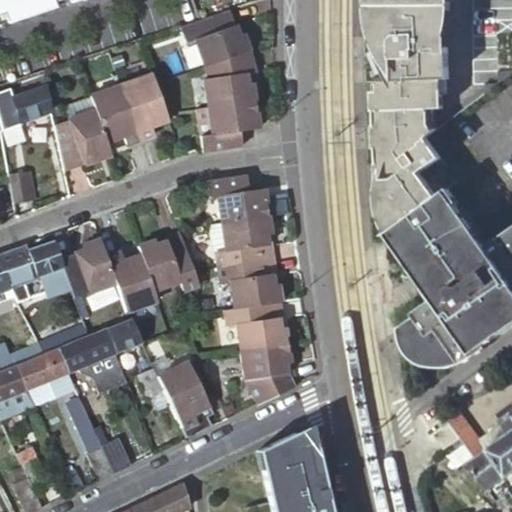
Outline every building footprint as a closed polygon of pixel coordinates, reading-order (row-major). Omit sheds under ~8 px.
[(0,0),(0,30),(89,0),(0,0)] [(376,157),(377,172),(425,136),(431,132),(426,125),(425,109),(439,109),(439,95),(443,95),(440,2),(440,0),(373,0),(373,5),(373,26),(373,51),(374,74),(374,98),(374,122),(374,127),(375,138),(376,157)] [(230,11),(182,28),(187,43),(195,40),(204,67),(248,52),(242,34),(238,35),(230,11)] [(203,80),(207,108),(252,102),(249,85),(244,85),(243,75),(251,74),(248,52),(204,67),(208,79),(203,80)] [(152,75),(120,86),(140,140),(153,136),(151,128),(168,122),(166,115),(155,84),(152,75)] [(0,92),(0,128),(50,111),(38,79),(0,92)] [(120,86),(90,97),(95,111),(106,143),(122,137),(126,146),(140,140),(120,86)] [(95,111),(90,97),(61,107),(66,121),(95,111)] [(198,138),(200,153),(241,146),(239,131),(256,129),(252,102),(207,108),(212,136),(198,138)] [(207,108),(194,110),(198,138),(212,136),(207,108)] [(53,125),(64,172),(100,160),(98,155),(109,152),(106,143),(95,111),(66,121),(53,125)] [(439,157),(425,136),(377,172),(382,237),(384,236),(436,197),(418,172),(439,157)] [(109,152),(126,146),(122,137),(106,143),(109,152)] [(6,170),(12,202),(29,199),(23,167),(6,170)] [(242,177),(201,183),(203,199),(213,198),(217,225),(263,218),(259,190),(244,192),(242,177)] [(459,362),(511,325),(511,226),(483,248),(453,205),(456,203),(446,189),(436,197),(384,236),(405,266),(408,264),(415,275),(424,289),(422,291),(431,305),(411,319),(394,332),(396,337),(397,339),(399,343),(401,346),(402,349),(405,352),(408,355),(411,358),(415,360),(420,363),(426,365),(431,366),(437,367),(440,367),(444,367),(449,366),(453,365),(456,364),(459,362)] [(263,218),(217,225),(221,251),(211,253),(213,268),(264,261),(261,236),(265,235),(263,218)] [(217,225),(207,227),(211,253),(221,251),(217,225)] [(151,242),(133,249),(136,257),(149,292),(190,277),(189,272),(177,239),(153,247),(151,242)] [(27,251),(24,245),(0,253),(0,268),(8,289),(24,284),(22,280),(61,266),(58,260),(52,242),(27,251)] [(73,299),(111,285),(102,260),(95,242),(79,247),(81,252),(58,260),(61,266),(73,299)] [(136,257),(133,249),(115,255),(119,264),(136,257)] [(111,285),(121,313),(152,302),(149,292),(136,257),(119,264),(115,255),(102,260),(111,285)] [(266,274),(264,261),(213,268),(215,283),(225,282),(229,310),(271,304),(276,303),(273,285),(268,285),(266,274)] [(271,304),(229,310),(220,312),(222,327),(232,326),(236,354),(283,347),(280,329),(274,329),(271,304)] [(126,321),(124,321),(101,331),(110,354),(137,343),(126,321)] [(65,331),(34,343),(39,356),(52,350),(70,343),(65,331)] [(110,354),(101,331),(86,336),(70,343),(52,350),(63,373),(110,354)] [(39,356),(34,343),(11,352),(16,365),(39,356)] [(285,363),(283,347),(236,354),(241,382),(253,407),(288,390),(282,377),(282,376),(281,375),(280,364),(285,363)] [(21,390),(63,373),(52,350),(39,356),(16,365),(11,367),(21,390)] [(207,407),(185,364),(156,379),(183,431),(195,425),(191,415),(207,407)] [(21,390),(11,367),(3,370),(0,371),(0,397),(2,397),(9,413),(28,404),(21,390)] [(168,407),(150,369),(135,376),(146,398),(149,397),(156,412),(168,407)] [(63,373),(21,390),(28,404),(29,405),(71,389),(63,373)] [(87,397),(78,402),(84,416),(94,411),(87,397)] [(85,456),(98,481),(113,474),(100,447),(92,431),(89,426),(84,416),(78,402),(64,409),(87,455),(85,456)] [(511,402),(496,415),(500,420),(511,412),(511,402)] [(444,419),(448,423),(458,438),(460,438),(464,444),(473,456),(476,460),(467,466),(485,491),(511,471),(511,412),(500,420),(502,424),(479,440),(454,412),(444,419)] [(95,423),(89,426),(92,431),(98,428),(95,423)] [(458,438),(448,423),(432,434),(443,449),(458,438)] [(326,511),(311,453),(309,446),(297,450),(291,451),(287,437),(281,440),(252,454),(266,507),(267,511),(326,511)] [(13,447),(21,465),(34,494),(50,488),(29,439),(13,447)] [(113,474),(130,466),(117,439),(100,447),(113,474)] [(464,444),(448,456),(457,468),(473,456),(464,444)] [(14,483),(26,511),(34,511),(41,509),(34,494),(21,465),(12,470),(17,482),(14,483)] [(185,499),(179,487),(160,496),(167,511),(183,511),(189,509),(185,499)] [(167,511),(160,496),(127,511),(167,511)]
